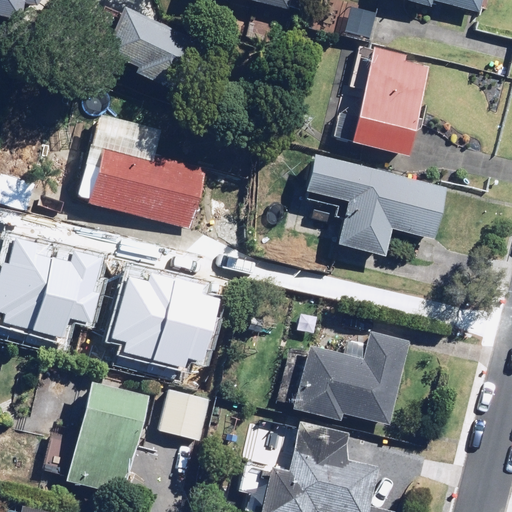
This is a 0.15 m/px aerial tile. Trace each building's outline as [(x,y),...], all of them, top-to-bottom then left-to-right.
[(41,0),(0,0),(0,14),(21,19),(24,4),(38,5),(41,0)] [(239,0),(290,10),(292,0),(239,0)] [(380,10),(332,0),(323,0),(317,31),(373,42),(380,10)] [(482,0),(407,0),(430,6),(431,0),(432,0),(479,12),(482,0)] [(225,51),(122,6),(100,55),(204,101),(225,51)] [(409,154),(428,67),(429,61),(358,46),(350,84),(341,83),(329,137),(409,154)] [(76,194),(87,197),(85,203),(192,229),(207,165),(100,140),(99,145),(89,143),(76,194)] [(46,180),(65,182),(69,149),(50,146),(46,180)] [(449,187),(314,152),(303,194),(347,206),(338,240),(387,254),(394,229),(435,240),(449,187)] [(93,232),(57,222),(45,266),(81,276),(93,232)] [(166,260),(84,295),(108,352),(190,317),(166,260)] [(389,423),(408,342),(368,333),(362,358),(308,345),(293,408),(340,419),(342,412),(389,423)] [(149,394),(92,381),(69,480),(126,494),(149,394)] [(208,396),(166,387),(157,432),(199,441),(208,396)] [(400,511),(371,505),(380,466),(345,458),(350,438),(296,426),(286,470),(245,461),(238,491),(249,494),(245,511),(400,511)] [(60,511),(21,502),(18,511),(60,511)]
